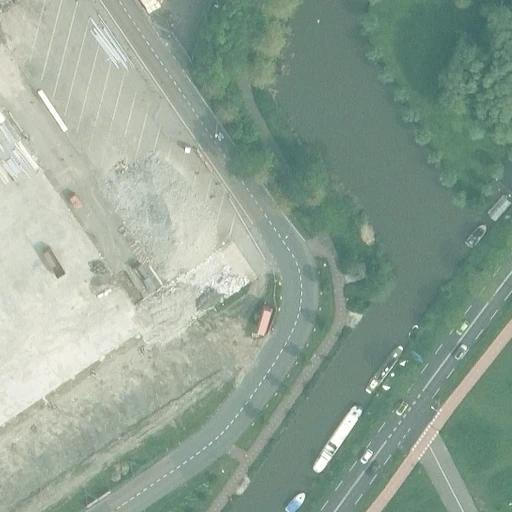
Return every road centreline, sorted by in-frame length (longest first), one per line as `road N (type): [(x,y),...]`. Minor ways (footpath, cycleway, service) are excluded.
road 1 (unclassified): [(102,511),(214,442),(283,348),(300,291),(291,253),(119,0)]
road 2 (secondary): [(343,511),(511,276)]
